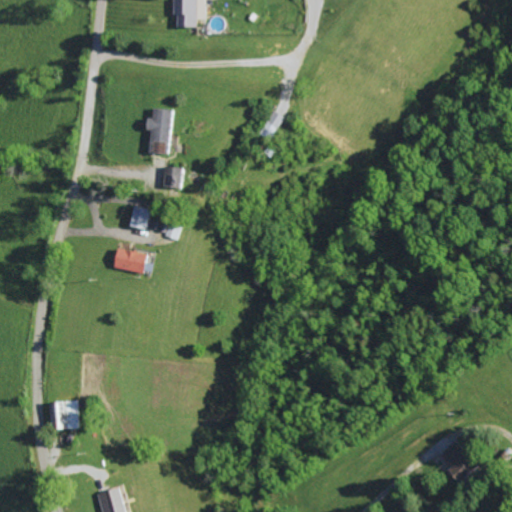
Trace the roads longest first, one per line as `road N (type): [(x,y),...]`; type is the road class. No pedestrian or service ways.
road 1 (residential): [(55,511),(38,413),(39,339),(81,159),(100,0)]
road 2 (residential): [(38,413),(254,311)]
